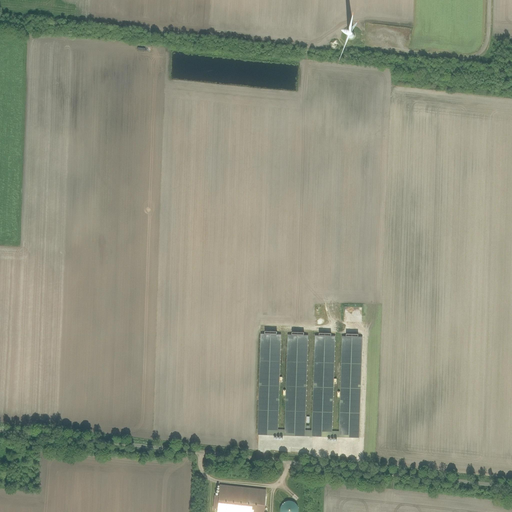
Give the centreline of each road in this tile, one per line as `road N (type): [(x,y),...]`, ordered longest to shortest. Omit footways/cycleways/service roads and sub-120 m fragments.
road 1 (unclassified): [(0,428),(511,483)]
road 2 (track): [(489,0),(486,45),(473,56),(378,45)]
